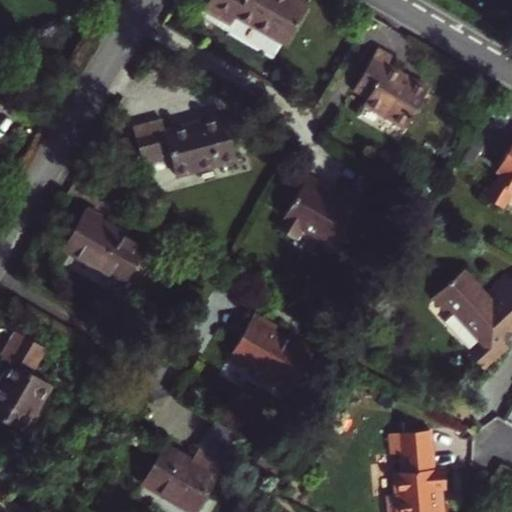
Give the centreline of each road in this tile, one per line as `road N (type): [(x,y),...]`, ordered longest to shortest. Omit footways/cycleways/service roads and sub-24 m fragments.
road 1 (residential): [(146,0),(0,252)]
road 2 (residential): [(388,0),(511,70)]
